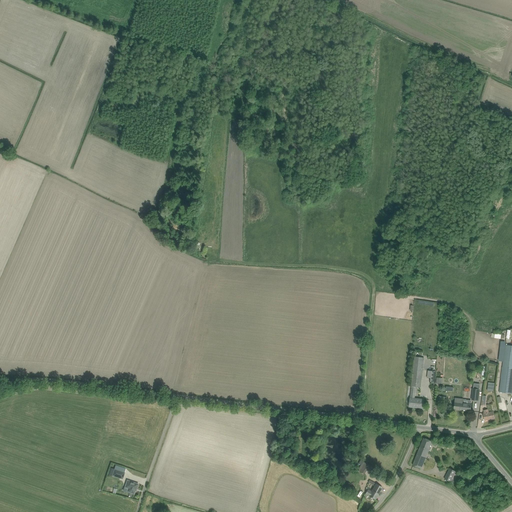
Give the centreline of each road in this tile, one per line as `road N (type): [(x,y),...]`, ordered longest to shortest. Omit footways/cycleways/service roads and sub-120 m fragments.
road 1 (unclassified): [(176,397),(420,427)]
road 2 (unclassified): [(0,389),(42,380),(176,397)]
road 3 (unclassified): [(176,397),(138,511)]
